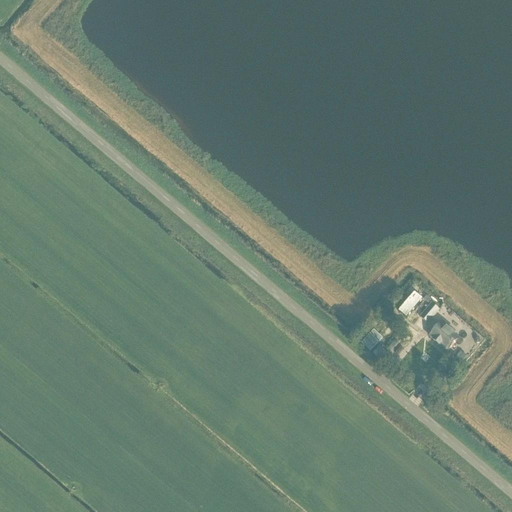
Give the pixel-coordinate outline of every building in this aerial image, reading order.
[(396,312),(404,319),(420,299),(411,293),(396,312)] [(431,304),(420,317),(427,324),(439,310),(431,304)] [(442,321),(439,323),(427,338),(447,354),(459,339),(447,328),(448,326),(442,321)] [(361,344),(370,352),(382,339),(374,331),(361,344)] [(424,342),(402,365),(422,383),(443,361),(424,342)] [(471,355),(475,346),(470,344),(466,352),(471,355)]
